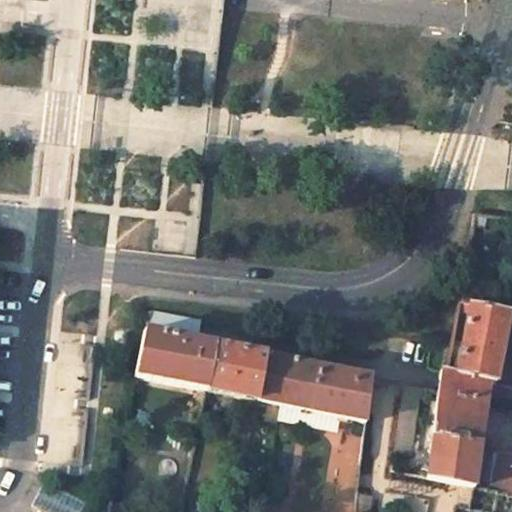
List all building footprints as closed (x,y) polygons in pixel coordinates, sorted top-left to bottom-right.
[(457,288),(440,370),(487,380),(493,380),(508,311),(479,306),(482,292),(457,288)] [(213,345),(196,342),(200,323),(147,312),(135,377),(204,391),(213,345)] [(263,355),(213,345),(204,391),(253,401),(263,355)] [(317,367),(263,355),(253,401),(309,413),(317,367)] [(369,377),(317,367),(309,413),(363,423),(369,377)] [(487,380),(440,370),(439,379),(437,391),(485,400),(486,387),(487,380)] [(420,388),(402,384),(394,450),(411,454),(420,388)] [(485,400),(437,391),(427,474),(426,479),(474,488),(475,481),(479,448),(485,400)] [(511,454),(479,448),(475,481),(474,488),(511,496),(511,454)] [(474,488),(426,479),(374,468),(358,465),(353,511),(456,511),(457,509),(471,510),(474,488)] [(42,511),(79,511),(83,503),(42,483),(30,506),(42,511)] [(119,511),(120,505),(109,503),(107,511),(119,511)]
